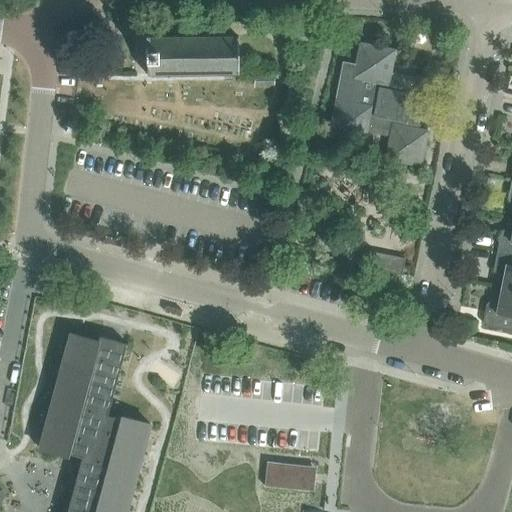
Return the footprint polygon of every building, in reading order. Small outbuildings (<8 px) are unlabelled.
[(239,38),(147,39),(147,75),(239,75),(239,38)] [(390,137),(385,160),(420,167),(427,131),(415,128),(419,105),(424,105),(429,79),(415,76),(414,79),(391,75),(395,51),(361,44),(354,78),(365,80),(360,105),(336,100),(329,135),(365,142),(367,132),(390,137)] [(511,226),(511,232),(505,231),(503,231),(502,231),(501,232),(500,233),(497,251),(511,254),(511,226)] [(362,251),(359,265),(402,275),(405,258),(363,248),(362,251)] [(511,254),(497,251),(493,268),(493,270),(494,272),(495,273),(502,274),(499,289),(511,291),(511,254)] [(511,291),(499,289),(497,303),(490,302),(488,302),(486,304),(486,305),(482,321),(483,324),(484,325),(485,325),(511,330),(511,291)] [(71,334),(40,449),(68,457),(69,454),(82,458),(67,511),(126,511),(151,424),(122,417),(121,419),(108,416),(127,344),(100,337),(99,341),(71,334)] [(314,490),(316,466),(267,461),(265,486),(314,490)]
